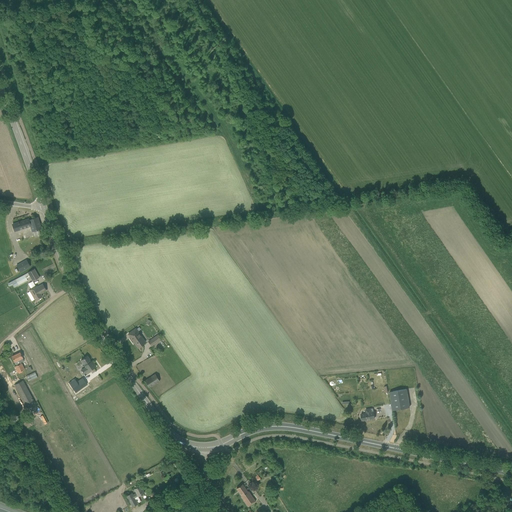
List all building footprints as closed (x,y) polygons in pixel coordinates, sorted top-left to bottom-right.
[(30,226),(32,231),(41,228),(37,218),(29,220),(29,219),(12,224),(15,231),(24,228),(27,227),(30,226)] [(26,260),(17,265),(20,272),(30,266),(26,260)] [(15,280),(18,285),(27,280),(26,279),(30,277),(32,281),(33,281),(39,277),(34,269),(30,271),(27,273),(24,275),(15,280)] [(30,291),(27,293),(32,301),(35,299),(35,301),(42,297),(41,294),(46,290),(43,284),(37,287),(37,286),(29,290),(30,291)] [(128,334),(138,348),(145,342),(135,329),(128,334)] [(149,342),(151,345),(161,339),(158,335),(149,342)] [(15,366),(18,373),(22,370),(24,369),(21,363),(21,364),(20,363),(24,361),(19,352),(12,356),(14,360),(13,360),(14,362),(14,361),(16,365),(15,366)] [(81,370),(84,374),(88,371),(89,371),(96,366),(92,361),(91,362),(90,360),(87,356),(81,360),(86,367),(81,370)] [(26,376),(28,381),(37,377),(35,372),(26,376)] [(145,381),(149,387),(159,381),(155,374),(145,381)] [(75,379),(69,383),(75,392),(87,384),(82,378),(79,380),(77,382),(75,379)] [(15,385),(27,408),(35,403),(23,381),(15,385)] [(390,392),(393,410),(409,408),(406,389),(390,392)] [(361,416),(360,416),(361,419),(362,419),(362,421),(375,418),(373,409),(366,410),(366,413),(361,414),(361,416)] [(258,475),(251,480),(254,484),(260,479),(258,475)] [(242,484),(236,489),(242,496),(241,496),(248,507),(256,502),(248,491),(248,492),(242,484)] [(126,496),(132,507),(137,504),(137,503),(141,501),(138,496),(144,493),(140,485),(134,489),(136,493),(133,495),(132,493),(126,496)]
